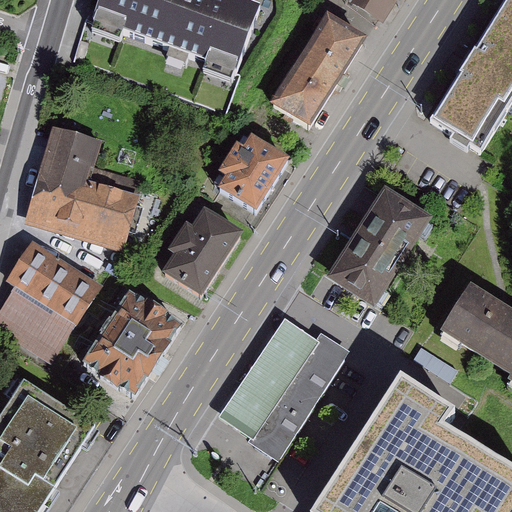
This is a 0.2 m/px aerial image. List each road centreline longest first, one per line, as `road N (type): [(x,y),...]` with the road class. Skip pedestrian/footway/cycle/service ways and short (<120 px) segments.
road 1 (secondary): [(120,511),(446,0)]
road 2 (residential): [(0,225),(51,37)]
